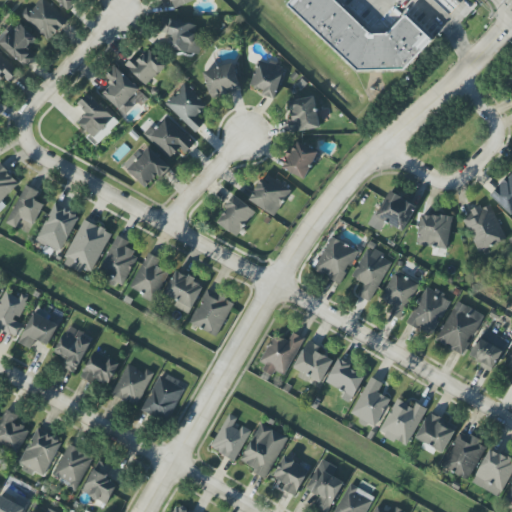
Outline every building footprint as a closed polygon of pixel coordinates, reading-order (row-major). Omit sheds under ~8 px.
[(27,8),(20,15),(49,41),(68,21),(45,0),(40,0),(31,11),(27,8)] [(56,0),(68,11),(76,2),(73,0),(56,0)] [(170,0),(174,8),(195,0),(170,0)] [(433,40),(406,15),(388,34),(371,34),(334,0),(291,0),(287,5),(357,71),(405,70),(433,40)] [(433,0),(449,15),(459,4),(455,0),(433,0)] [(199,55),(202,37),(195,35),(197,26),(162,18),(158,38),(168,40),(166,48),(199,55)] [(34,57),(27,50),(37,39),(17,21),(0,39),(0,44),(25,67),(34,57)] [(125,66),(146,86),(166,65),(149,49),(138,60),(134,56),(125,66)] [(0,77),(2,76),(10,83),(20,72),(0,53),(0,77)] [(275,97),(286,67),(269,61),(268,64),(259,60),(249,88),(275,97)] [(241,91),(233,64),(203,72),(211,99),(241,91)] [(195,133),(205,124),(197,116),(207,106),(185,84),(166,103),(195,133)] [(88,93),(77,104),(87,114),(77,124),(95,142),(116,121),(88,93)] [(289,133),(320,128),(316,97),(290,101),(292,119),(287,120),(289,133)] [(170,159),(180,149),(185,154),(195,144),(165,116),(145,136),(170,159)] [(282,168),(304,180),(319,153),(297,141),(282,168)] [(123,165),(146,189),(169,168),(150,147),(138,157),(135,154),(123,165)] [(20,183),(1,163),(0,164),(0,211),(6,206),(1,201),(20,183)] [(511,172),(511,173),(490,196),(511,216),(511,172)] [(250,202),(276,216),(291,189),(264,175),(250,202)] [(44,205),(35,200),(39,192),(26,185),(5,223),(16,229),(21,219),(33,225),(44,205)] [(403,232),(417,206),(388,191),(369,226),(381,232),(386,223),(403,232)] [(238,237),(256,210),(234,196),(217,223),(238,237)] [(55,204),(36,241),(60,253),(79,216),(55,204)] [(506,239),(489,204),(462,217),(479,253),(506,239)] [(451,217),(420,214),(417,246),(448,249),(451,217)] [(111,233),(83,220),(62,264),(81,273),(83,269),(92,274),(111,233)] [(129,242),(118,236),(97,274),(121,288),(139,256),(126,249),(129,242)] [(358,252),(334,238),(315,270),(340,284),(358,252)] [(393,261),(368,247),(352,277),(364,284),(358,296),(370,302),(393,261)] [(160,259),(148,253),(129,289),(154,302),(169,272),(156,265),(160,259)] [(174,307),(189,315),(205,284),(177,270),(164,295),(177,301),(174,307)] [(400,319),(419,284),(395,271),(380,299),(392,306),(389,313),(400,319)] [(451,300),(426,287),(407,323),(431,336),(451,300)] [(217,337),(234,303),(207,289),(190,324),(217,337)] [(22,324),(17,322),(27,300),(5,290),(0,300),(0,331),(15,339),(22,324)] [(437,342),(466,355),(483,314),(455,301),(437,342)] [(18,343),(31,350),(35,342),(47,349),(63,319),(50,312),(47,319),(34,312),(18,343)] [(90,342),(65,330),(55,352),(66,357),(61,367),(76,374),(90,342)] [(494,371),(507,342),(482,331),(469,359),(494,371)] [(303,337),(293,333),(289,341),(275,335),(259,370),(273,376),(275,372),(286,377),(303,337)] [(334,356),(305,344),(294,369),(301,372),(298,378),(307,381),(309,377),(322,383),(334,356)] [(119,363),(93,352),(82,378),(92,382),(93,379),(110,386),(119,363)] [(326,384),(344,392),(341,399),(351,404),(364,376),(349,369),(352,365),(338,358),(326,384)] [(138,407),(153,375),(127,363),(112,395),(138,407)] [(143,413),(168,423),(183,387),(170,382),(171,379),(158,374),(143,413)] [(374,429),(390,400),(378,393),(383,384),(371,377),(349,415),(374,429)] [(405,447),(427,409),(416,402),(413,408),(398,399),(379,432),(405,447)] [(18,454),(29,430),(15,423),(19,416),(5,409),(0,420),(0,449),(1,446),(18,454)] [(443,453),(458,427),(430,412),(416,439),(443,453)] [(212,449),(237,461),(249,432),(234,425),(237,418),(228,414),(212,449)] [(267,477),(288,438),(261,423),(240,463),(267,477)] [(45,477),(62,441),(37,429),(20,464),(25,466),(22,471),(33,476),(35,472),(45,477)] [(442,468),(469,480),(485,444),(458,432),(442,468)] [(77,490),(93,457),(68,445),(53,478),(77,490)] [(473,485),(502,497),(511,471),(511,458),(487,449),(473,485)] [(286,484),(282,490),(295,497),(309,470),(284,457),(273,477),(286,484)] [(321,511),(328,511),(344,482),(333,476),(337,467),(321,459),(306,489),(319,496),(313,508),(321,511)] [(112,467),(97,461),(83,494),(108,505),(117,484),(106,480),(112,467)] [(366,511),(373,495),(348,484),(336,511),(366,511)] [(0,491),(0,511),(23,511),(28,502),(1,490),(0,491)]
